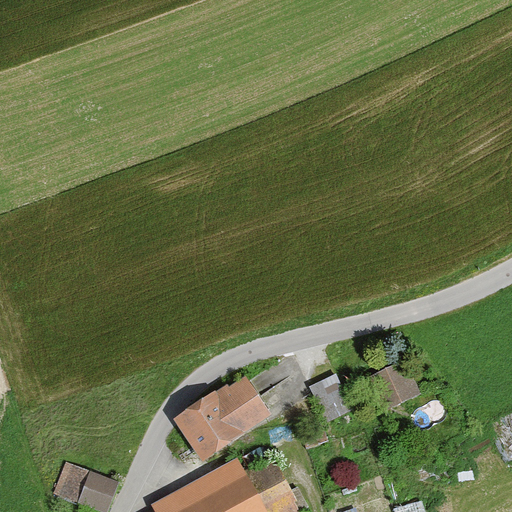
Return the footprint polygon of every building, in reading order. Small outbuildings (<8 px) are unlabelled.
[(420,403),(403,368),(365,386),(382,422),(420,403)] [(352,416),(334,381),(307,396),(326,430),(352,416)] [(273,425),(246,386),(229,397),(227,393),(172,430),(202,473),(273,425)] [(246,477),(240,468),(160,511),(296,511),(270,464),(246,477)] [(109,511),(117,494),(66,472),(53,502),(75,511),(109,511)]
